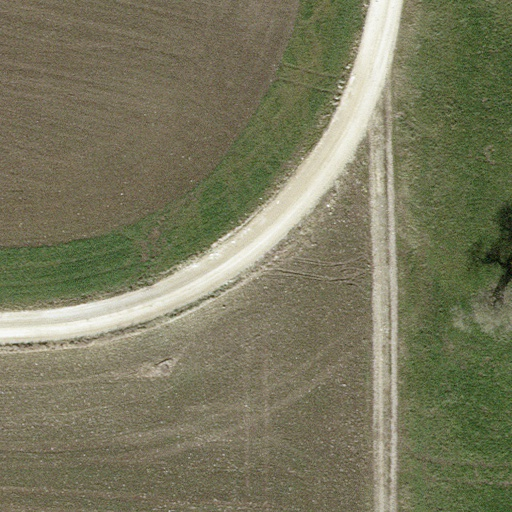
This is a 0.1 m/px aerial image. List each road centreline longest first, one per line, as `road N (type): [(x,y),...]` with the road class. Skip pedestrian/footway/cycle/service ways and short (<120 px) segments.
road 1 (track): [(391,0),(382,64),(308,203),(191,287),(94,318),(0,327)]
road 2 (track): [(382,64),(383,511)]
